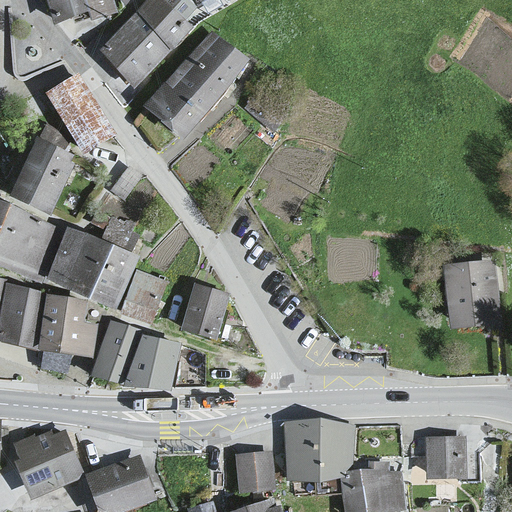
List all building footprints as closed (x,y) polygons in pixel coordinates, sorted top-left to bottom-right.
[(48,0),(56,24),(90,14),(92,20),(118,12),(114,0),(48,0)] [(134,85),(190,27),(183,20),(196,7),(188,0),(149,0),(99,51),(134,85)] [(210,30),(145,106),(182,137),(246,61),(210,30)] [(76,73),(48,90),(86,153),(114,135),(76,73)] [(74,154),(38,138),(11,196),(47,212),(74,154)] [(129,165),(110,190),(124,201),(143,176),(129,165)] [(0,203),(0,266),(40,283),(61,231),(11,211),(0,203)] [(69,220),(50,274),(117,305),(139,253),(69,220)] [(494,260),(443,267),(451,328),(502,321),(494,260)] [(135,274),(127,304),(158,316),(164,283),(135,274)] [(46,293),(6,282),(0,309),(0,336),(40,347),(46,293)] [(231,300),(192,287),(180,331),(218,346),(231,300)] [(46,293),(40,347),(94,354),(97,321),(84,318),(86,300),(46,293)] [(96,362),(92,373),(125,380),(142,331),(111,322),(96,362)] [(125,380),(172,385),(181,341),(142,331),(125,380)] [(355,425),(284,426),(287,481),(341,478),(341,471),(353,470),(355,425)] [(65,431),(19,450),(23,458),(18,460),(33,493),(83,473),(65,431)] [(465,436),(426,437),(427,479),(465,478),(465,436)] [(272,451),(235,455),(239,492),(277,487),(272,451)] [(140,455),(88,474),(102,511),(113,511),(156,497),(140,455)] [(341,478),(344,511),(390,511),(405,510),(402,471),(390,471),(390,462),(369,462),(369,469),(353,470),(341,471),(341,478)] [(279,511),(276,500),(232,511),(279,511)] [(215,511),(212,501),(188,508),(188,511),(215,511)]
